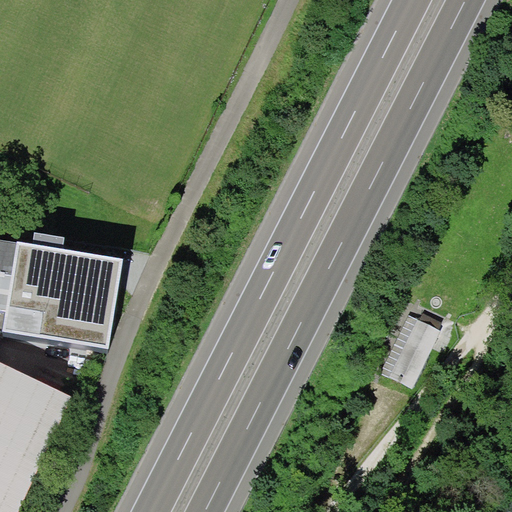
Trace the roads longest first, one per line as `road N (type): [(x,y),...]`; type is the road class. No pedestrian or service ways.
road 1 (motorway): [(412,0),(151,511)]
road 2 (motorway): [(213,511),(469,0)]
